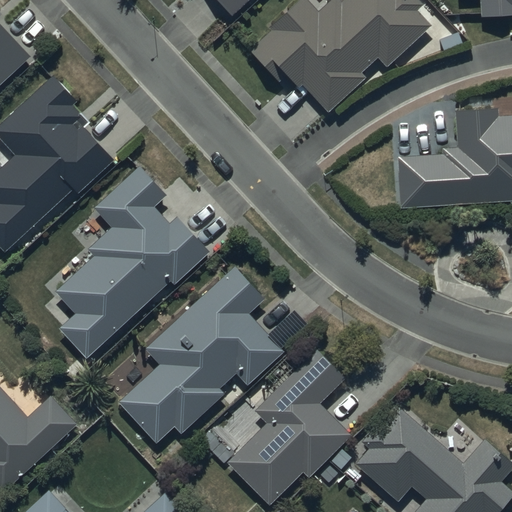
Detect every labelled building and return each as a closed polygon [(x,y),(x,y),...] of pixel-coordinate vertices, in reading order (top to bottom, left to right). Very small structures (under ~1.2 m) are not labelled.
[(224,0),(232,9),(241,0),(224,0)] [(273,23),(251,43),(280,76),(287,69),(299,83),(303,80),(327,108),(366,73),(361,68),(379,53),(386,61),(432,21),(418,5),(422,0),(328,0),(319,8),(310,0),(291,0),(270,19),(273,23)] [(511,0),(482,0),(483,15),(511,12),(511,0)] [(0,5),(1,4),(0,3),(0,79),(30,51),(0,15),(0,5)] [(53,70),(0,118),(0,132),(15,149),(0,163),(0,241),(5,246),(72,184),(78,190),(114,154),(82,119),(78,124),(73,119),(82,110),(73,100),(78,95),(53,70)] [(496,103),(453,104),(454,142),(440,142),(441,151),(397,152),(400,202),(511,194),(511,109),(496,110),(496,103)] [(166,189),(139,160),(93,202),(112,222),(88,244),(94,251),(56,286),(75,308),(59,323),(87,353),(171,276),(174,279),(209,247),(177,211),(169,218),(153,200),(166,189)] [(265,293),(234,261),(145,343),(160,359),(118,397),(157,438),(175,421),(182,429),(225,388),(220,383),(236,368),(248,380),(285,346),(249,308),(265,293)] [(316,344),(254,405),(266,417),(226,456),(269,500),(302,467),(308,472),(350,430),(318,398),(344,372),(316,344)] [(27,412),(0,382),(0,485),(2,488),(77,419),(51,390),(27,412)] [(511,462),(511,458),(482,433),(462,457),(397,401),(381,420),(378,417),(361,436),(368,443),(354,459),(397,496),(410,481),(425,494),(409,511),(491,511),(511,487),(511,485),(500,476),(511,462)] [(188,511),(164,486),(137,511),(73,511),(49,485),(19,511),(188,511)]
